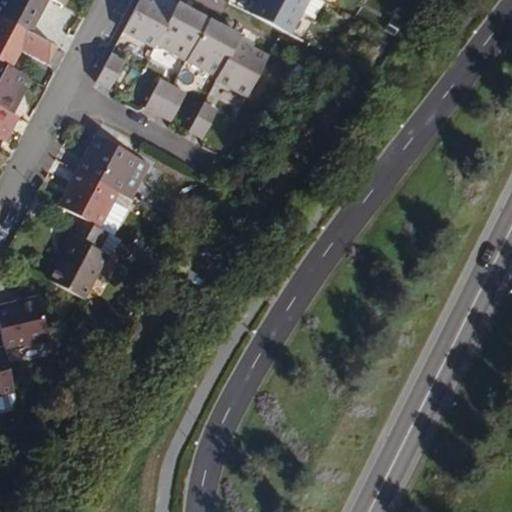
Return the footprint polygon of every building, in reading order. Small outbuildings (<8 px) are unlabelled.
[(0,0),(0,21),(28,36),(47,0),(46,0),(0,0)] [(46,0),(47,0),(63,8),(66,0),(46,0)] [(153,49),(155,46),(175,9),(157,0),(139,0),(123,31),(153,49)] [(309,0),(259,0),(251,16),(291,36),(309,0)] [(177,5),(175,9),(155,46),(186,63),(208,22),(177,5)] [(28,36),(0,21),(0,67),(9,72),(28,36)] [(186,63),(216,80),(236,43),(239,38),(208,22),(186,63)] [(236,43),(216,80),(216,82),(245,98),(266,59),(236,43)] [(125,62),(110,54),(95,83),(110,92),(125,62)] [(9,72),(0,67),(0,111),(4,114),(16,92),(23,79),(9,72)] [(157,118),(173,88),(161,81),(146,111),(157,118)] [(187,96),(173,88),(157,118),(171,125),(187,96)] [(16,92),(4,114),(11,118),(22,95),(16,92)] [(219,113),(204,104),(188,134),(204,142),(219,113)] [(4,114),(0,111),(0,141),(5,133),(8,134),(15,120),(11,118),(4,114)] [(93,136),(75,171),(115,193),(134,157),(93,136)] [(115,193),(75,171),(55,209),(74,220),(96,230),(103,234),(111,238),(124,212),(122,211),(109,204),(115,193)] [(128,199),(115,193),(109,204),(122,211),(128,199)] [(96,230),(74,220),(65,237),(68,239),(45,283),(79,302),(102,257),(93,253),(103,234),(96,230)] [(0,308),(0,343),(2,350),(45,340),(37,300),(0,308)] [(0,397),(12,394),(2,350),(0,350),(0,397)]
